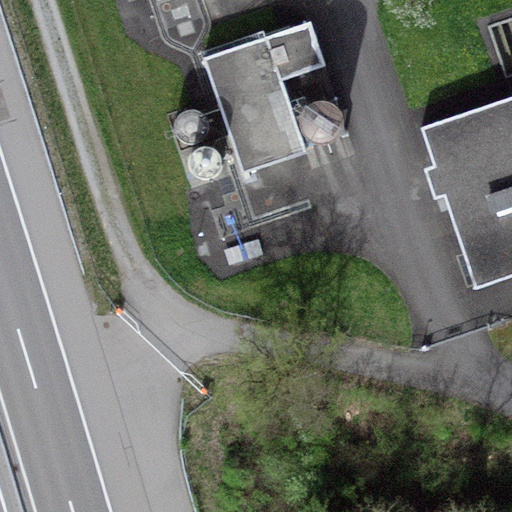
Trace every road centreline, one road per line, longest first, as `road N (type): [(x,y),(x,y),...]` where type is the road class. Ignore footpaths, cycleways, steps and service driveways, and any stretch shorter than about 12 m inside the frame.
road 1 (unclassified): [(511,398),(205,326),(148,290),(133,268)]
road 2 (track): [(41,0),(133,268)]
road 3 (motorway): [(72,511),(0,271)]
